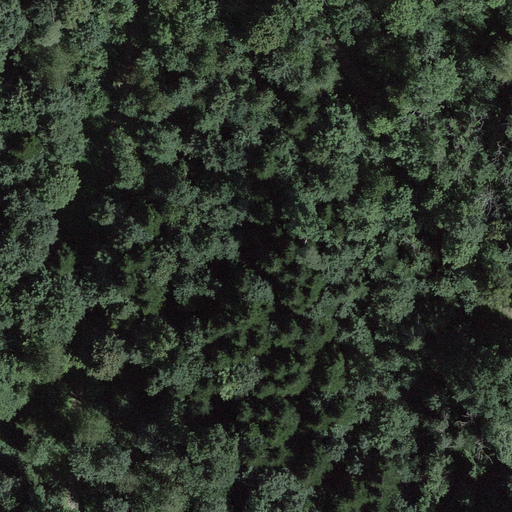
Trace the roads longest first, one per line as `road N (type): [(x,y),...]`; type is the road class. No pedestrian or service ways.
road 1 (track): [(143,0),(88,275),(75,511)]
road 2 (track): [(303,0),(471,264),(511,306)]
